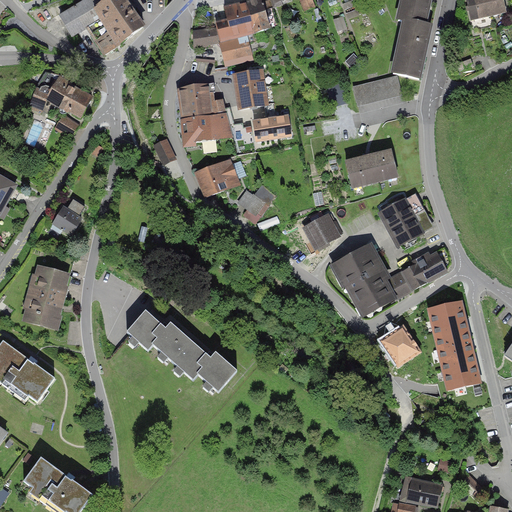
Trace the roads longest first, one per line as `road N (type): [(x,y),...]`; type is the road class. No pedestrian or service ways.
road 1 (residential): [(176,7),(187,24),(170,122),(199,207),(327,292),(360,326),(469,268)]
road 2 (residential): [(112,110),(117,162),(87,320),(116,445),(114,511)]
road 3 (residential): [(477,277),(474,303),(511,481)]
road 4 (residential): [(0,271),(98,119),(112,110)]
road 5 (residential): [(469,268),(433,178),(433,88)]
